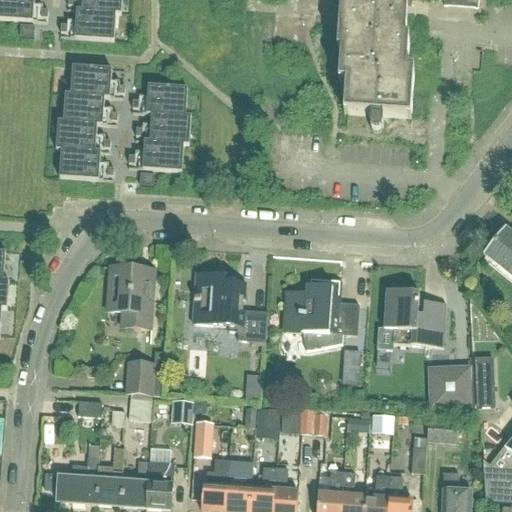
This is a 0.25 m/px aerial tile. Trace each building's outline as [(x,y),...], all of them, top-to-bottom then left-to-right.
[(0,0),(0,24),(20,26),(48,28),(49,14),(35,13),(36,0),(0,0)] [(62,29),(61,42),(113,46),(115,46),(117,19),(122,19),(123,0),(83,0),(83,3),(69,2),(68,15),(77,16),(76,30),(62,29)] [(479,12),(479,0),(301,0),(331,2),(331,0),(349,0),(349,6),(342,5),(339,55),(342,55),(340,86),(347,87),(345,118),(372,120),(371,131),(372,131),(373,132),(374,136),(376,137),(378,137),(380,137),(381,136),(383,134),(383,132),(384,132),(385,121),(412,123),(415,74),(408,73),(410,42),(403,41),(405,10),(400,10),(401,0),(412,0),(412,1),(445,3),(445,10),(479,12)] [(22,29),(21,41),(35,42),(36,30),(22,29)] [(62,155),(60,183),(114,186),(115,173),(101,172),(102,158),(111,158),(112,145),(97,144),(98,130),(118,131),(119,118),(105,117),(106,103),(125,104),(126,90),(112,89),(113,73),(73,71),(72,98),(66,98),(64,126),(59,125),(57,154),(62,155)] [(130,160),(129,173),(183,177),(185,150),(190,150),(192,120),(187,120),(189,93),(149,90),(148,106),(134,105),(133,118),(152,119),(151,133),(137,132),(136,146),(145,147),(144,161),(130,160)] [(141,178),(140,189),(154,190),(155,179),(141,178)] [(511,282),(511,235),(506,231),(483,259),(511,282)] [(0,340),(1,340),(3,312),(8,313),(10,284),(5,283),(7,256),(0,255),(0,340)] [(122,317),(121,333),(152,335),(156,275),(110,272),(107,316),(122,317)] [(239,337),(239,345),(268,347),(270,317),(243,315),(244,304),(246,304),(247,288),(234,287),(235,280),(197,278),(193,329),(229,331),(229,336),(239,337)] [(287,298),(285,336),(303,337),(307,356),(343,349),(344,340),(359,341),(361,310),(340,309),(341,292),(307,290),(306,299),(287,298)] [(394,335),(394,337),(393,349),(444,353),(447,309),(424,307),(423,323),(419,322),(420,297),(387,295),(384,334),(394,335)] [(156,355),(156,369),(129,367),(127,399),(131,399),(129,424),(152,426),(153,400),(162,401),(164,370),(166,370),(167,356),(156,355)] [(79,421),(102,423),(103,407),(80,405),(79,421)] [(175,405),(173,425),(193,427),(195,407),(175,405)] [(511,445),(506,453),(498,463),(511,474),(511,405),(511,406),(511,445)] [(246,411),(244,432),(255,433),(257,412),(246,411)] [(314,436),(315,414),(301,414),(300,439),(313,440),(314,436)] [(314,436),(313,440),(313,441),(327,441),(328,415),(315,414),(314,436)] [(279,417),(257,415),(255,443),(277,445),(279,417)] [(376,442),(398,442),(398,419),(376,419),(376,442)] [(460,421),(446,420),(429,419),(427,446),(458,449),(460,421)] [(198,429),(195,461),(212,462),(214,430),(198,429)] [(411,477),(424,478),(426,443),(415,442),(414,452),(413,452),(411,477)] [(89,452),(88,462),(99,463),(100,452),(89,452)] [(113,472),(99,471),(96,511),(115,511),(121,511),(123,486),(125,454),(115,453),(113,472)] [(99,471),(99,463),(88,462),(88,472),(74,471),(73,482),(59,481),(58,508),(96,511),(99,471)] [(208,476),(207,489),(205,489),(202,511),(227,511),(231,465),(215,464),(214,476),(208,476)] [(250,511),(252,492),(240,492),(242,466),(231,465),(227,511),(250,511)] [(138,480),(148,481),(149,467),(139,466),(138,480)] [(148,488),(146,511),(172,511),(174,489),(175,469),(150,467),(148,488)] [(265,473),(264,493),(252,492),(250,511),(274,511),(276,487),(275,487),(276,474),(265,473)] [(276,487),(274,511),(298,511),(299,496),(286,495),(287,474),(276,474),(275,487),(276,487)] [(471,511),(472,496),(458,496),(458,478),(443,477),(442,511),(471,511)] [(334,478),(332,499),(318,498),(317,511),(341,511),(342,499),(343,492),(344,479),(334,478)] [(355,479),(344,479),(343,492),(342,499),(341,511),(365,511),(366,501),(354,500),(354,493),(355,479)] [(378,502),(366,501),(365,511),(388,511),(389,503),(390,495),(391,482),(380,481),(378,502)] [(400,504),(401,496),(402,483),(391,482),(390,495),(389,503),(388,511),(412,511),(413,504),(400,504)] [(146,511),(148,488),(123,486),(121,511),(146,511)]
